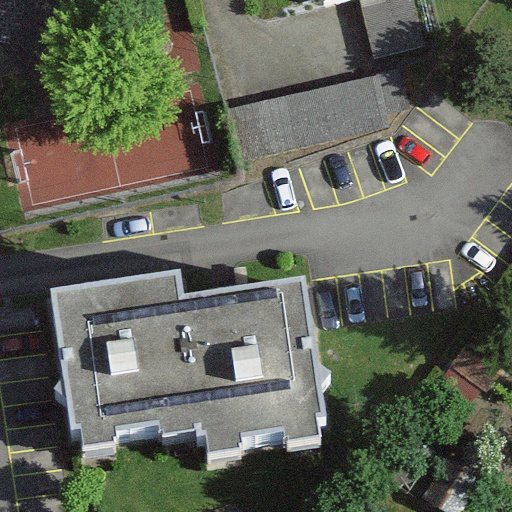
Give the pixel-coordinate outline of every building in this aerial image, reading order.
[(408,0),(357,0),(371,54),(420,43),(408,0)] [(371,77),(231,109),(243,160),(383,127),(371,77)] [(30,193),(205,177),(198,101),(23,117),(30,193)] [(178,290),(57,309),(80,457),(117,451),(115,437),(158,430),(161,445),(201,439),(181,315),(178,290)] [(300,296),(181,315),(201,439),(204,459),(240,453),(238,444),(283,437),(286,451),(323,445),(300,296)] [(509,360),(475,334),(449,367),(483,393),(509,360)] [(459,511),(479,480),(445,459),(422,496),(447,511),(459,511)]
